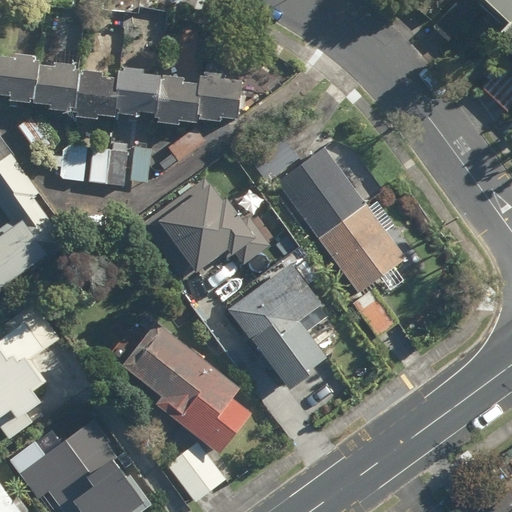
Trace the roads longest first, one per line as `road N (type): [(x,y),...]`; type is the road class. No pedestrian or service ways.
road 1 (residential): [(511,223),(398,69),(305,0)]
road 2 (secondary): [(511,363),(308,511)]
